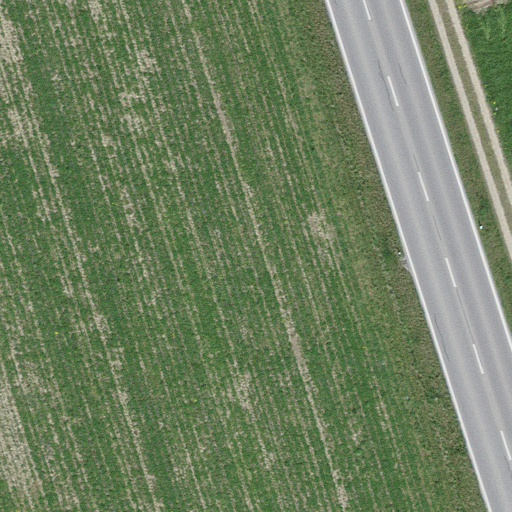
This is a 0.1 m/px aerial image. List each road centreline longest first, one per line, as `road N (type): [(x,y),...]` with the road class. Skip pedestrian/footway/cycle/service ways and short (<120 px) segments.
road 1 (secondary): [(363,0),(511,467)]
road 2 (track): [(511,224),(440,0)]
